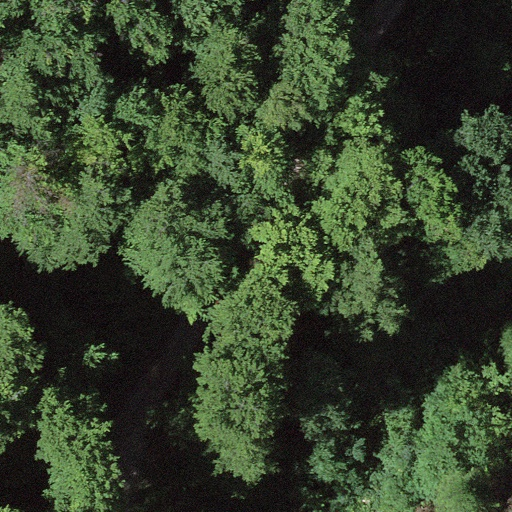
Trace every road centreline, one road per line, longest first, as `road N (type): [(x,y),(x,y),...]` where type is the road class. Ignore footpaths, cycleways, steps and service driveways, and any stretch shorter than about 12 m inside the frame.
road 1 (track): [(393,0),(134,408),(116,446),(111,511)]
road 2 (track): [(511,83),(402,214),(163,466),(132,511)]
